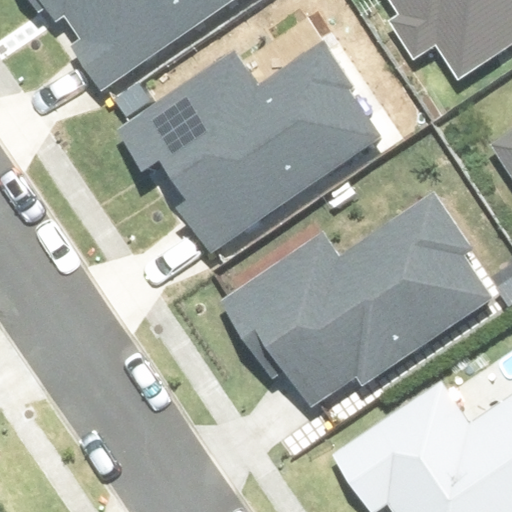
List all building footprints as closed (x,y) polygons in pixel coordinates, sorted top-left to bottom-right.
[(98,94),(241,0),(35,0),(48,19),(65,8),(88,42),(71,53),(98,94)] [(511,0),(377,0),(420,64),(447,46),(468,79),(511,50),(511,0)] [(202,258),(373,146),(319,65),(261,103),(238,69),(126,142),(153,183),(170,172),(192,206),(175,217),(202,258)] [(511,151),(503,157),(511,170),(511,151)] [(504,308),(440,211),(350,270),(336,249),(238,313),(316,431),(504,308)] [(511,511),(511,402),(472,429),(451,397),(345,465),(375,511),(511,511)]
